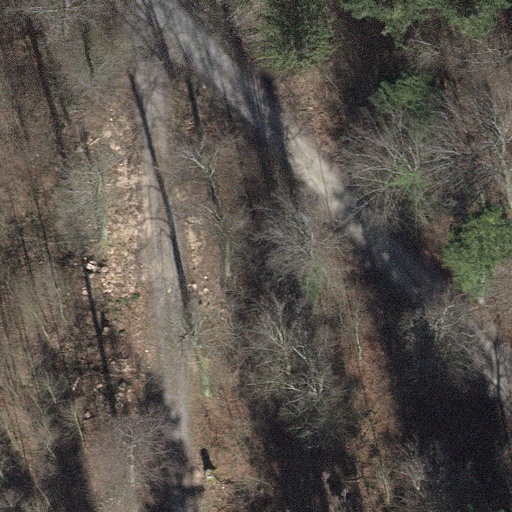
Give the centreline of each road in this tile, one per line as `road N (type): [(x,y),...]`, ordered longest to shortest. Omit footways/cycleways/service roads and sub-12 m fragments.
road 1 (track): [(511,367),(156,0)]
road 2 (track): [(159,2),(187,511)]
